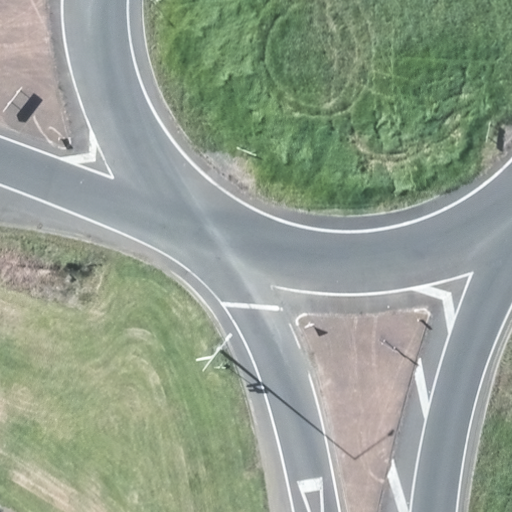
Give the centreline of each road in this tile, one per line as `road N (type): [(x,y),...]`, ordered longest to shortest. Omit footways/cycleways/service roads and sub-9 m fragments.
road 1 (secondary): [(506,212),(433,511)]
road 2 (secondary): [(506,212),(442,248),(369,264),(296,260),(226,234)]
road 3 (secondary): [(320,511),(285,383),(226,234)]
road 4 (secondary): [(198,217),(154,177),(121,129),(99,74),(92,0)]
road 5 (tertiary): [(198,217),(0,147)]
